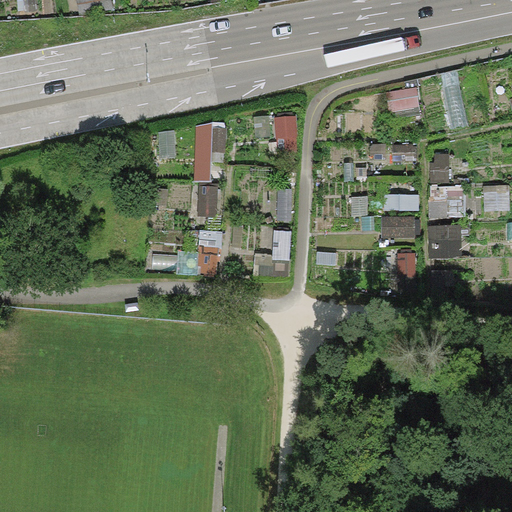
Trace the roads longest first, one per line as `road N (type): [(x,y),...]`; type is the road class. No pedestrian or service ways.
road 1 (primary): [(0,124),(201,84),(308,47)]
road 2 (primary): [(308,47),(199,44),(0,82)]
road 3 (track): [(296,310),(511,333)]
road 4 (primary): [(308,47),(511,3)]
road 5 (track): [(282,511),(296,310)]
